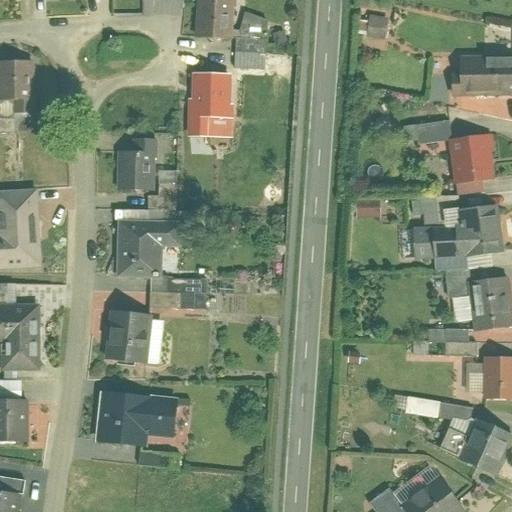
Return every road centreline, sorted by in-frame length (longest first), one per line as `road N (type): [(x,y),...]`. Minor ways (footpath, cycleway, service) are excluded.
road 1 (secondary): [(296,511),(329,0)]
road 2 (residential): [(77,90),(84,284),(54,511)]
road 3 (residential): [(48,31),(133,23),(162,29),(174,46),(153,78),(77,90)]
